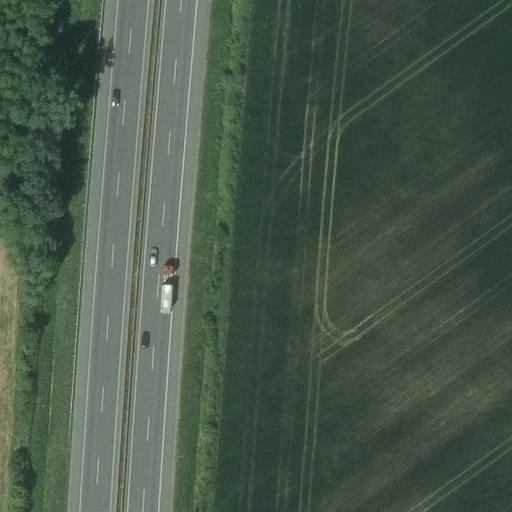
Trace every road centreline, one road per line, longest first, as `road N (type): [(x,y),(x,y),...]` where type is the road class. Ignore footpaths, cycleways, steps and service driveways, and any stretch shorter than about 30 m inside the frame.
road 1 (motorway): [(143,511),(183,0)]
road 2 (motorway): [(134,0),(96,511)]
